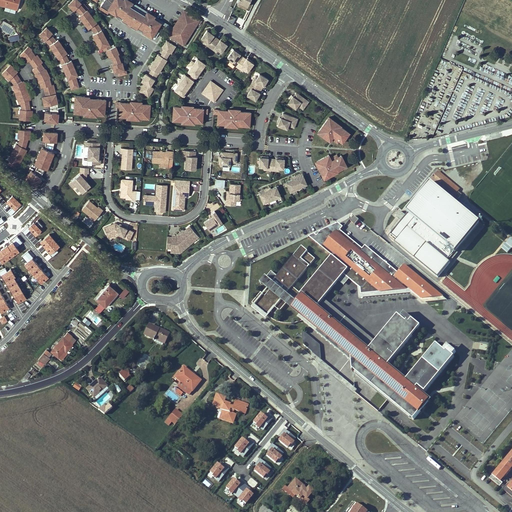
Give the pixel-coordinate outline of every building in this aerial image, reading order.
[(81,3),(77,0),(72,0),(68,4),(74,10),(75,9),(80,14),(79,16),(89,29),(91,27),(95,33),(92,34),(96,41),(100,49),(103,47),(104,51),(106,50),(110,57),(111,57),(113,60),(114,64),(112,64),(114,72),(118,71),(119,75),(126,73),(125,69),(124,69),(122,62),(123,61),(122,57),(120,53),(119,53),(115,46),(111,48),(109,44),(105,37),(101,30),(97,22),(92,16),(87,10),(88,9),(82,2),(81,3)] [(96,0),(97,0),(96,0),(101,0),(102,0),(103,1),(102,3),(100,6),(116,15),(117,13),(123,17),(122,19),(129,23),(128,25),(130,26),(131,24),(137,28),(138,27),(145,30),(143,32),(152,37),(161,23),(154,18),(146,13),(131,5),(123,0),(96,0)] [(199,19),(186,11),(170,37),(171,37),(178,41),(183,45),(199,19)] [(227,21),(233,23),(236,17),(230,14),(227,21)] [(52,33),(46,27),(39,34),(45,40),(47,43),(54,52),(59,58),(60,61),(62,64),(65,72),(68,79),(70,86),(71,89),(79,87),(78,83),(75,76),(77,75),(74,68),(71,60),(69,61),(67,57),(65,54),(67,53),(62,46),(58,39),(56,41),(53,38),(51,34),(52,33)] [(212,44),(217,37),(214,35),(215,33),(211,31),(211,32),(208,30),(207,29),(201,38),(205,40),(208,43),(209,42),(212,44)] [(178,41),(171,37),(168,41),(166,40),(162,47),(164,48),(160,55),(158,54),(150,67),(152,69),(148,75),(146,74),(141,81),(144,82),(139,91),(148,96),(153,88),(150,86),(166,59),(168,60),(172,53),(171,52),(178,41)] [(220,40),(217,37),(212,44),(215,46),(214,47),(218,50),(221,52),(227,44),(226,43),(224,41),(225,40),(221,38),(220,40)] [(49,116),(45,116),(44,121),(58,122),(58,118),(56,118),(57,113),(58,113),(58,103),(56,103),(55,98),(57,98),(56,93),(54,89),(53,84),(51,85),(49,78),(50,78),(48,73),(46,69),(45,69),(41,64),(42,62),(40,58),(37,55),(35,56),(31,50),(32,50),(28,46),(20,55),(23,58),(24,58),(27,62),(29,61),(30,59),(33,63),(36,67),(34,68),(32,69),(35,74),(37,78),(39,83),(40,83),(41,88),(44,87),(45,87),(47,91),(48,95),(46,96),(42,96),(44,104),(47,103),(47,105),(48,105),(49,112),(49,116)] [(238,63),(243,56),(240,54),(241,52),(238,50),(237,51),(234,49),(233,48),(227,56),(231,59),(235,62),(235,61),(238,63)] [(246,59),(243,56),(238,63),(241,65),(241,66),(244,69),(248,71),(254,63),(253,62),(250,60),(251,59),(247,57),(246,59)] [(205,64),(197,58),(194,62),(192,65),(190,68),(187,72),(191,75),(195,77),(195,78),(196,77),(198,74),(199,75),(201,72),(204,68),(203,67),(204,65),(205,64)] [(14,72),(16,70),(10,64),(2,73),(5,77),(7,75),(10,79),(12,82),(14,84),(16,89),(14,90),(16,94),(17,99),(19,98),(21,103),(21,106),(22,109),(21,115),(20,114),(19,119),(31,120),(32,112),(30,112),(30,110),(29,105),(29,100),(28,98),(30,97),(27,90),(24,83),(22,84),(21,81),(19,77),(16,73),(14,72)] [(177,85),(174,90),(182,96),(184,94),(185,95),(190,89),(188,88),(190,85),(193,81),(193,80),(189,78),(185,75),(184,74),(180,79),(181,80),(177,85)] [(265,82),(267,80),(267,79),(258,74),(256,77),(254,81),(255,82),(253,85),(260,89),(262,86),(264,87),(266,83),(265,82)] [(222,91),(210,82),(202,94),(214,103),(222,91)] [(258,92),(260,89),(253,85),(251,88),(250,88),(248,92),(246,95),(255,100),(256,99),(257,97),(258,97),(260,93),(258,92)] [(305,105),(308,101),(295,91),(293,95),(291,94),(288,98),(289,99),(288,101),(287,102),(295,108),(297,105),(299,106),(302,102),(305,105)] [(84,107),(85,96),(75,96),(74,113),(84,113),(89,114),(89,116),(96,116),(97,114),(100,115),(101,110),(104,110),(105,107),(105,105),(105,101),(105,99),(88,98),(88,106),(93,106),(93,108),(84,107)] [(88,97),(85,96),(84,107),(93,108),(93,106),(88,106),(88,98),(88,97)] [(134,117),(145,118),(146,114),(149,114),(150,104),(136,103),(136,101),(130,101),(130,103),(120,102),(120,106),(119,112),(123,113),(123,116),(127,117),(127,119),(134,119),(134,117)] [(173,106),(173,116),(176,116),(176,120),(187,121),(187,123),(194,123),(194,122),(198,122),(198,118),(202,118),(203,112),(203,108),(193,107),(193,106),(187,105),(187,107),(173,106)] [(228,110),(218,109),(218,113),(217,119),(221,120),(221,124),(224,124),(224,126),(232,126),(232,124),(245,125),(246,122),(249,122),(250,111),(234,110),(234,108),(228,108),(228,110)] [(295,123),(297,118),(282,112),(280,117),(279,116),(277,120),(278,121),(277,123),(277,125),(286,128),(287,125),(289,126),(291,121),(295,123)] [(323,133),(321,135),(330,141),(331,139),(332,137),(335,140),(334,141),(337,143),(339,141),(342,143),(347,136),(345,134),(347,131),(338,125),(338,124),(333,120),(331,121),(327,119),(319,130),(323,133)] [(17,164),(18,161),(20,162),(22,157),(25,153),(23,152),(25,149),(26,144),(28,139),(28,136),(30,136),(30,130),(18,129),(18,133),(18,139),(20,139),(19,142),(18,145),(16,144),(14,149),(10,155),(8,160),(10,161),(8,163),(13,168),(17,164)] [(57,132),(43,131),(43,138),(46,139),(46,141),(45,145),(45,149),(44,148),(43,150),(40,149),(38,156),(35,162),(38,163),(37,166),(38,166),(36,169),(34,172),(33,172),(32,174),(29,172),(25,178),(35,186),(38,183),(37,182),(40,178),(43,173),(45,169),(47,164),(49,165),(50,161),(52,157),(50,156),(52,151),(53,147),(54,142),(55,137),(57,137),(57,132)] [(100,142),(89,141),(89,145),(88,158),(84,158),(84,162),(100,164),(101,159),(99,159),(99,152),(100,142)] [(133,148),(121,147),(121,152),(123,153),(122,168),(132,169),(133,148)] [(169,156),(169,151),(165,151),(153,150),(152,161),(153,162),(172,163),(172,157),(169,156)] [(195,150),(186,150),(185,155),(185,168),(195,169),(196,163),(195,163),(195,161),(196,161),(196,156),(195,156),(195,150)] [(236,157),(237,152),(221,151),(221,156),(219,156),(218,160),(220,160),(219,163),(219,164),(229,165),(230,162),(232,162),(232,157),(236,157)] [(316,164),(323,177),(327,175),(328,177),(335,174),(334,173),(344,168),(342,164),(345,163),(341,155),(338,157),(337,154),(333,156),(334,158),(331,159),(330,158),(329,155),(319,160),(321,162),(316,164)] [(258,166),(262,167),(267,167),(267,166),(275,167),(275,168),(279,168),(283,168),(284,158),(283,158),(280,158),(280,157),(275,156),(275,158),(268,158),(268,156),(263,155),(263,157),(260,156),(259,156),(258,166)] [(438,171),(437,173),(459,190),(460,189),(438,171)] [(457,201),(460,196),(457,193),(457,192),(459,190),(437,173),(435,175),(434,177),(432,176),(429,180),(432,183),(456,202),(457,201)] [(82,193),(90,186),(80,174),(72,181),(76,185),(82,193)] [(287,186),(290,193),(296,190),(296,189),(301,187),(307,184),(303,175),(300,176),(300,174),(293,177),(294,179),(291,180),(286,182),(287,186)] [(133,179),(121,178),(121,188),(123,188),(122,197),(126,197),(131,197),(131,199),(136,199),(136,190),(132,190),(133,179)] [(239,184),(229,183),(229,190),(228,199),(226,199),(225,204),(234,205),(235,200),(238,200),(239,184)] [(386,235),(438,278),(482,224),(432,183),(386,235)] [(167,185),(156,184),(156,195),(144,194),(143,203),(155,204),(155,207),(165,208),(167,185)] [(189,191),(189,185),(174,184),(172,209),(183,210),(184,196),(185,190),(189,191)] [(275,200),(281,197),(278,190),(276,186),(271,189),(268,190),(267,188),(261,191),(262,193),(259,194),(263,203),(269,201),(274,198),(275,200)] [(98,208),(89,200),(82,209),(95,220),(103,210),(100,207),(98,208)] [(209,204),(212,209),(219,206),(217,200),(209,204)] [(222,222),(214,211),(211,213),(212,216),(203,221),(209,230),(222,222)] [(351,222),(352,222),(355,225),(359,220),(354,216),(352,218),(351,217),(349,218),(350,219),(350,220),(351,221),(351,222)] [(87,218),(83,221),(89,226),(92,223),(87,218)] [(103,228),(107,236),(115,233),(123,237),(129,240),(133,231),(127,228),(119,225),(115,223),(103,228)] [(325,299),(340,282),(345,287),(350,281),(358,285),(361,288),(361,295),(407,290),(409,288),(422,300),(445,299),(405,266),(398,273),(368,248),(363,254),(355,247),(354,248),(352,246),(353,245),(346,240),(345,242),(337,235),(335,234),(336,231),(338,233),(340,231),(343,227),(338,223),(309,237),(332,256),(301,294),(293,287),(316,259),(303,247),(278,277),(272,272),(263,283),(272,290),(266,297),(262,293),(253,304),(268,316),(275,307),(281,312),(285,307),(351,360),(354,362),(354,372),(415,423),(431,402),(426,398),(456,360),(437,347),(408,383),(388,366),(421,330),(402,311),(374,344),(325,299)] [(198,237),(189,226),(185,230),(184,232),(180,235),(178,232),(175,234),(175,240),(172,240),(172,236),(167,236),(166,247),(171,247),(171,249),(175,249),(177,248),(181,248),(186,243),(188,245),(198,237)] [(166,247),(166,251),(179,252),(188,245),(186,243),(181,248),(177,248),(175,249),(171,249),(171,247),(166,247)] [(118,293),(109,285),(97,299),(98,300),(97,301),(99,303),(100,302),(101,302),(105,306),(112,299),(113,300),(118,293)] [(359,298),(410,295),(422,303),(449,302),(445,299),(422,300),(409,288),(407,290),(361,295),(361,288),(358,285),(359,298)] [(124,286),(119,294),(124,297),(129,289),(124,286)] [(100,313),(105,306),(101,302),(95,309),(100,313)] [(85,317),(82,320),(88,325),(91,321),(85,317)] [(81,322),(73,331),(83,341),(91,332),(81,322)] [(168,334),(159,330),(149,325),(144,335),(153,339),(154,338),(164,342),(168,334)] [(63,337),(68,341),(72,336),(67,332),(63,337)] [(63,337),(51,351),(61,360),(68,352),(66,351),(76,340),(72,336),(68,341),(63,337)] [(48,357),(51,353),(46,349),(38,359),(40,360),(38,362),(41,364),(42,362),(44,364),(50,358),(48,357)] [(200,381),(183,367),(175,378),(181,383),(177,387),(188,395),(191,391),(192,392),(200,381)] [(129,377),(128,372),(124,370),(119,374),(125,380),(129,377)] [(99,379),(86,390),(94,398),(106,387),(99,379)] [(75,382),(73,387),(79,391),(82,386),(75,382)] [(239,402),(237,406),(233,404),(232,407),(231,410),(228,409),(229,406),(230,404),(223,402),(225,397),(216,394),(212,405),(216,406),(216,409),(223,411),(220,419),(232,423),(235,415),(232,414),(233,411),(244,414),(246,409),(245,409),(246,407),(247,407),(247,405),(239,402)] [(98,410),(104,415),(112,408),(109,405),(105,408),(103,406),(98,410)] [(171,422),(175,425),(182,416),(175,411),(165,423),(168,426),(171,422)] [(262,411),(251,424),(262,432),(272,419),(264,413),(262,411)] [(277,439),(291,450),(294,446),(292,444),(296,438),(285,429),(277,439)] [(243,458),(253,444),(242,436),(232,450),(243,458)] [(276,463),(284,453),(272,443),(264,454),(276,463)] [(269,470),(272,467),(261,459),(252,469),(265,479),(271,471),(269,470)] [(219,461),(206,474),(211,479),(213,477),(218,482),(229,470),(219,461)] [(506,476),(511,469),(505,464),(502,467),(499,470),(498,469),(493,475),(493,474),(490,478),(500,487),(503,483),(500,480),(501,479),(502,479),(505,475),(506,476)] [(201,475),(195,470),(192,475),(198,479),(201,475)] [(244,507),(254,493),(246,488),(247,487),(234,477),(224,490),(237,499),(236,501),(244,507)] [(208,488),(212,484),(206,478),(202,482),(208,488)] [(287,489),(305,504),(309,499),(307,497),(312,491),(307,487),(306,489),(295,479),(287,489)] [(503,489),(511,496),(511,482),(510,486),(511,486),(509,488),(508,487),(506,485),(503,489)] [(408,492),(405,494),(419,505),(421,503),(408,492)] [(242,510),(244,511),(245,511),(251,505),(248,503),(242,510)]
